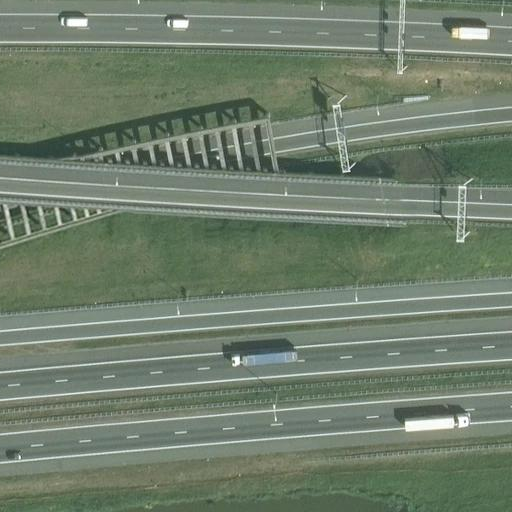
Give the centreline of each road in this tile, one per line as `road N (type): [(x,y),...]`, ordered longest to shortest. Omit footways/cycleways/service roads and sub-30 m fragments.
road 1 (motorway): [(511,120),(392,126),(0,213)]
road 2 (motorway): [(511,339),(0,387)]
road 3 (motorway): [(0,450),(511,410)]
road 4 (motorway): [(511,302),(0,340)]
road 5 (motorway): [(511,211),(0,183)]
road 6 (motorway): [(511,46),(0,33)]
